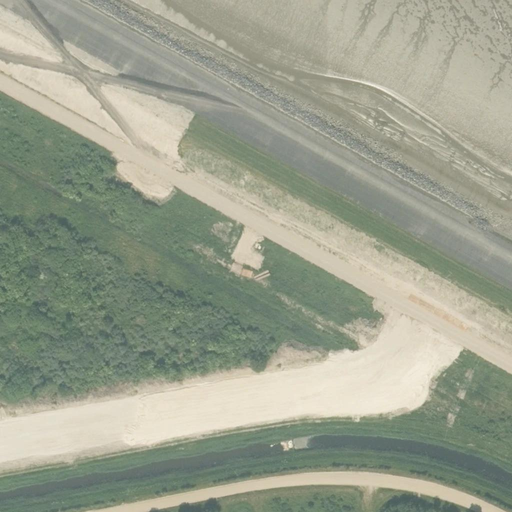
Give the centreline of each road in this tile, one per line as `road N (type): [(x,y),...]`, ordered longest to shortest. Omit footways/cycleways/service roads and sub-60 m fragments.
road 1 (track): [(511,253),(53,0)]
road 2 (track): [(490,511),(433,489),(339,478),(271,480),(106,511)]
